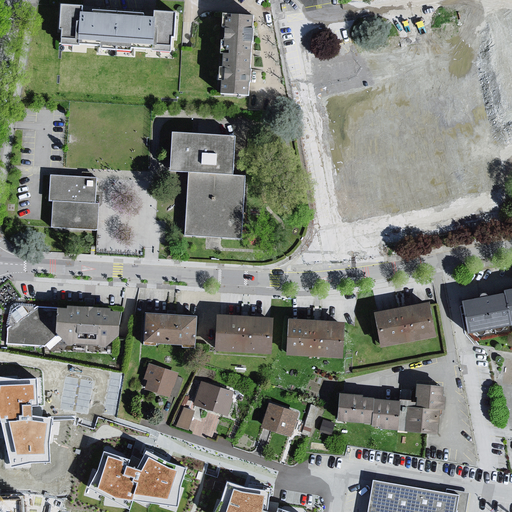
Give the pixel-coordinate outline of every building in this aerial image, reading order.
[(175,60),(178,12),(60,5),(57,53),(175,60)] [(249,104),(255,17),(220,14),(214,102),(249,104)] [(489,36),(319,65),(344,216),(497,190),(492,157),(511,153),(511,60),(494,64),(489,36)] [(236,137),(171,132),(168,172),(189,174),(185,235),(241,239),(245,177),(233,177),(236,137)] [(97,181),(51,177),(50,203),(52,203),(95,206),(97,181)] [(95,206),(52,203),(50,230),(98,233),(99,206),(95,206)] [(504,292),(462,300),(469,336),(510,327),(504,292)] [(430,304),(374,314),(380,350),(437,340),(430,304)] [(57,338),(57,311),(17,306),(11,310),(7,346),(44,348),(57,338)] [(119,338),(120,313),(57,311),(57,338),(69,348),(106,349),(119,338)] [(273,318),(215,315),(214,354),(271,357),(273,318)] [(196,318),(145,316),(143,344),(194,347),(196,318)] [(343,324),(288,320),(286,357),(341,360),(343,324)] [(179,373),(150,363),(145,379),(150,381),(147,390),(170,398),(179,373)] [(64,504),(85,395),(0,378),(0,495),(10,497),(6,511),(36,511),(39,499),(64,504)] [(236,393),(202,381),(194,404),(228,416),(236,393)] [(444,389),(416,386),(416,404),(416,408),(439,410),(444,410),(444,389)] [(375,400),(338,397),(337,422),(371,427),(375,400)] [(399,432),(401,403),(375,400),(371,427),(399,432)] [(299,412),(268,402),(260,427),(291,437),(299,412)] [(399,432),(438,434),(439,410),(416,408),(416,404),(401,403),(399,432)] [(194,410),(183,406),(176,425),(188,429),(194,410)] [(157,503),(132,488),(125,511),(295,511),(281,508),(281,504),(270,502),(274,490),(249,488),(226,479),(205,474),(206,471),(188,466),(181,487),(177,486),(170,506),(157,503)] [(454,511),(458,495),(372,481),(367,511),(454,511)]
